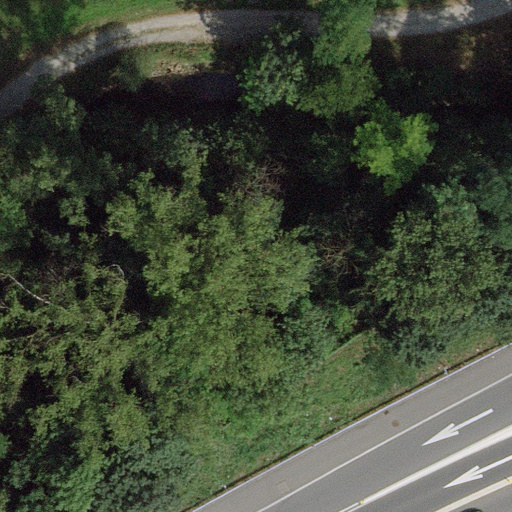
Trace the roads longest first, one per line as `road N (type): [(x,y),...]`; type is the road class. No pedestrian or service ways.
road 1 (track): [(492,0),(416,28),(342,32),(246,18),(149,33),(90,53),(23,89),(0,111)]
road 2 (trunk): [(511,395),(302,511)]
road 3 (trunk): [(511,453),(398,511)]
